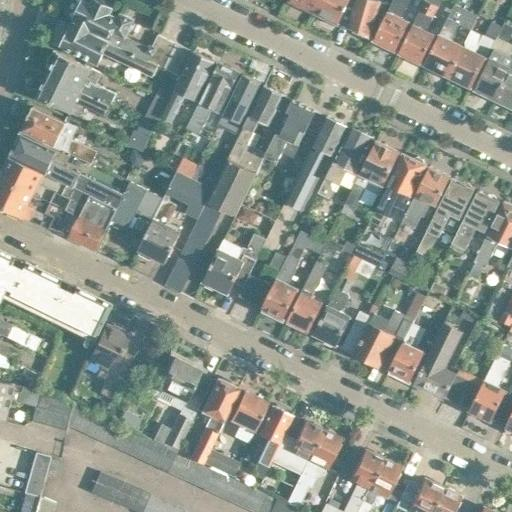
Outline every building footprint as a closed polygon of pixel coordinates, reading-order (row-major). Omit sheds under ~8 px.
[(77,17),(74,23),(157,63),(169,39),(159,35),(154,46),(151,45),(150,47),(126,35),(134,19),(122,13),(120,17),(110,13),(112,8),(96,0),(95,0),(93,4),(85,0),(84,1),(78,2),(74,11),(77,17)] [(316,12),(321,0),(291,0),(292,0),(295,2),(295,5),(300,7),(303,6),(316,12)] [(321,0),(316,12),(328,18),(328,21),(333,23),(336,22),(339,23),(348,28),(356,0),(321,0)] [(374,0),(356,0),(348,28),(371,38),(381,2),(374,0)] [(394,0),(375,41),(385,45),(386,49),(390,51),(394,50),(397,51),(411,22),(402,17),(410,0),(394,0)] [(441,0),(426,0),(401,53),(411,58),(410,60),(418,64),(419,62),(422,63),(436,34),(427,30),(441,0)] [(462,24),(472,29),(480,15),(456,3),(426,65),(435,69),(436,73),(441,75),(445,74),(448,76),(463,45),(454,40),(462,24)] [(472,88),(497,37),(502,26),(494,22),(487,36),(485,35),(477,51),(466,46),(451,77),(454,79),(454,82),(459,84),(463,83),(472,88)] [(158,64),(157,63),(74,23),(71,30),(63,31),(59,40),(63,45),(63,46),(98,63),(104,52),(153,75),(158,64)] [(511,33),(511,26),(504,23),(502,26),(497,37),(508,43),(511,33)] [(166,68),(178,44),(169,39),(157,63),(158,64),(166,68)] [(182,76),(193,51),(178,44),(166,68),(170,70),(182,76)] [(496,99),(511,67),(511,57),(495,49),(475,89),(496,99)] [(52,68),(49,74),(111,105),(124,111),(128,103),(115,97),(116,93),(96,84),(102,73),(55,50),(50,57),(48,64),(47,66),(52,68)] [(216,61),(194,50),(193,51),(182,76),(178,84),(162,117),(173,122),(186,96),(196,101),(216,61)] [(220,63),(187,129),(200,135),(212,109),(220,113),(240,72),(220,63)] [(511,67),(496,99),(511,107),(511,67)] [(111,105),(49,74),(39,96),(79,116),(84,106),(106,116),(107,113),(111,105)] [(243,74),(219,123),(238,133),(262,83),(243,74)] [(269,125),(284,94),(265,85),(214,188),(199,217),(192,231),(208,239),(223,208),(235,214),(241,202),(263,160),(267,151),(249,143),(260,121),(269,125)] [(316,138),(327,116),(316,110),(293,98),(267,151),(263,160),(275,166),(282,150),(294,155),(305,132),(316,138)] [(78,126),(34,106),(23,129),(92,162),(97,151),(78,141),(72,138),(78,126)] [(328,115),(327,116),(316,138),(286,202),(305,211),(321,178),(313,174),(324,151),(333,155),(348,125),(328,115)] [(374,138),(352,127),(319,193),(329,197),(333,190),(333,183),(334,180),(342,184),(349,169),(357,173),(374,138)] [(10,155),(90,194),(118,207),(124,194),(53,159),(58,149),(22,131),(10,155)] [(183,139),(177,152),(190,158),(196,146),(183,139)] [(401,151),(378,140),(347,203),(357,208),(367,187),(381,193),(401,151)] [(415,158),(405,153),(371,221),(383,227),(396,201),(404,205),(408,204),(427,164),(425,163),(425,159),(418,156),(415,158)] [(65,209),(79,216),(90,194),(10,155),(5,165),(3,164),(0,169),(0,174),(1,175),(0,177),(0,204),(50,229),(56,216),(42,209),(51,190),(70,199),(65,209)] [(193,177),(198,166),(184,159),(179,170),(193,177)] [(451,176),(431,166),(404,220),(417,226),(419,221),(424,224),(428,222),(451,176)] [(186,211),(199,217),(214,188),(197,180),(177,170),(139,250),(166,263),(181,232),(177,230),(178,227),(169,222),(177,204),(168,199),(171,193),(190,203),(186,211)] [(476,188),(454,177),(418,250),(428,256),(438,235),(440,236),(444,228),(454,232),(476,188)] [(130,181),(124,194),(118,207),(112,219),(115,221),(113,224),(115,227),(122,230),(125,229),(127,226),(129,227),(147,189),(130,181)] [(501,200),(479,189),(451,247),(463,252),(465,248),(467,249),(477,227),(486,231),(501,200)] [(97,251),(112,219),(118,207),(90,194),(79,216),(69,237),(97,251)] [(511,205),(505,202),(489,234),(475,263),(475,264),(470,274),(479,279),(484,268),(485,268),(499,240),(511,246),(511,205)] [(302,229),(290,254),(299,259),(311,234),(302,229)] [(226,296),(235,279),(244,283),(254,263),(266,239),(253,232),(244,252),(240,250),(235,261),(217,252),(201,284),(205,285),(204,289),(211,293),(213,290),(223,294),(226,296)] [(381,268),(386,257),(360,244),(354,255),(362,258),(381,268)] [(110,303),(74,285),(23,261),(19,268),(8,263),(12,255),(7,253),(0,267),(0,293),(3,288),(8,291),(7,293),(93,335),(89,344),(90,344),(110,303)] [(301,259),(299,259),(290,254),(263,309),(272,314),(273,317),(278,319),(282,318),(284,319),(299,288),(289,283),(301,259)] [(351,280),(362,258),(354,255),(343,276),(314,334),(324,339),(325,343),(332,347),(335,344),(337,345),(338,345),(352,316),(342,311),(350,295),(349,293),(347,292),(353,281),(351,280)] [(327,265),(318,261),(289,321),(310,332),(324,302),(314,297),(324,278),(322,277),(327,265)] [(410,268),(396,261),(391,273),(404,279),(410,268)] [(447,287),(435,281),(430,291),(442,297),(447,287)] [(511,324),(511,302),(503,321),(511,324)] [(417,347),(418,345),(426,328),(425,328),(431,315),(420,309),(415,319),(404,340),(390,370),(399,375),(400,379),(405,381),(408,380),(411,381),(426,351),(417,347)] [(355,354),(370,323),(373,317),(361,310),(342,348),(355,354)] [(370,323),(355,354),(380,366),(395,336),(404,340),(415,319),(407,315),(395,310),(390,320),(375,312),(373,317),(370,323)] [(0,334),(32,350),(38,338),(0,319),(0,334)] [(129,335),(123,332),(124,330),(112,325),(111,326),(106,324),(89,360),(102,365),(96,377),(106,381),(100,394),(113,400),(133,356),(122,350),(129,335)] [(445,368),(457,345),(463,333),(445,324),(415,383),(446,398),(458,374),(445,368)] [(0,354),(13,361),(17,352),(0,343),(0,354)] [(483,387),(479,395),(471,410),(481,415),(482,418),(486,421),(490,420),(492,421),(507,391),(498,387),(511,361),(506,359),(498,355),(483,387)] [(181,410),(201,369),(174,356),(167,372),(156,367),(144,392),(155,397),(159,388),(175,396),(171,405),(181,410)] [(479,395),(483,387),(458,374),(446,398),(471,410),(479,395)] [(210,449),(239,388),(230,384),(231,381),(222,377),(221,379),(217,377),(201,410),(210,414),(198,439),(200,440),(193,455),(205,461),(210,449)] [(35,405),(38,391),(0,381),(0,419),(5,421),(13,389),(20,391),(18,401),(35,405)] [(268,402),(264,400),(264,398),(258,396),(255,396),(244,390),(230,419),(254,431),(268,402)] [(73,400),(38,391),(35,405),(32,421),(44,424),(49,402),(59,405),(71,408),(72,404),(73,400)] [(507,428),(511,416),(511,404),(506,401),(496,423),(507,428)] [(54,426),(59,405),(49,402),(44,424),(54,426)] [(77,429),(86,410),(72,404),(71,408),(67,424),(77,429)] [(285,434),(294,414),(283,409),(284,407),(277,404),(276,406),(271,404),(257,433),(267,437),(246,485),(256,489),(258,490),(269,466),(272,460),(285,434)] [(67,424),(71,408),(59,405),(54,426),(66,429),(67,424)] [(87,434),(96,415),(86,410),(77,429),(87,434)] [(179,447),(192,421),(179,414),(172,428),(161,423),(155,436),(179,447)] [(97,439),(106,420),(96,415),(87,434),(97,439)] [(107,443),(116,424),(106,420),(97,439),(107,443)] [(301,474),(323,429),(321,428),(320,425),(315,423),(312,423),(304,420),(302,425),(300,424),(294,438),(285,434),(272,460),(301,474)] [(117,448),(126,429),(116,424),(107,443),(117,448)] [(127,453),(136,433),(126,429),(117,448),(127,453)] [(326,431),(323,429),(301,474),(287,504),(298,509),(306,489),(309,490),(314,480),(321,477),(326,467),(328,467),(333,457),(334,458),(341,444),(339,443),(342,438),(335,435),(334,432),(329,430),(326,431)] [(137,457),(146,438),(136,433),(127,453),(137,457)] [(147,462),(156,443),(146,438),(137,457),(147,462)] [(157,466),(166,447),(156,443),(147,462),(157,466)] [(166,471),(175,452),(166,447),(157,466),(162,469),(166,471)] [(232,477),(239,463),(210,449),(205,461),(203,463),(232,477)] [(357,511),(383,459),(381,457),(380,454),(375,452),(372,453),(365,450),(363,455),(361,454),(355,468),(356,468),(351,479),(361,484),(347,511),(333,511),(324,507),(321,511),(357,511)] [(35,452),(24,493),(26,493),(40,497),(40,495),(45,475),(50,457),(50,456),(35,452)] [(177,476),(186,457),(177,452),(175,452),(166,471),(177,476)] [(50,457),(45,475),(55,477),(59,460),(50,457)] [(187,480),(196,461),(186,457),(177,476),(187,480)] [(386,460),(383,459),(357,511),(368,511),(372,505),(370,504),(377,491),(387,496),(393,486),(394,487),(400,473),(399,472),(402,467),(395,464),(394,461),(390,459),(386,460)] [(197,485),(206,466),(196,461),(187,480),(197,485)] [(207,490),(216,471),(206,466),(197,485),(207,490)] [(101,495),(111,475),(100,471),(92,489),(91,489),(90,490),(101,495)] [(217,494),(226,475),(216,471),(207,490),(217,494)] [(111,500),(121,480),(111,475),(101,495),(111,500)] [(227,499),(236,480),(226,475),(217,494),(227,499)] [(431,511),(443,487),(440,486),(440,483),(435,481),(432,482),(424,479),(413,502),(408,511),(431,511)] [(121,504),(131,484),(121,480),(111,500),(121,504)] [(237,504),(246,485),(236,480),(227,499),(237,504)] [(131,509),(141,489),(131,484),(121,504),(131,509)] [(247,508),(256,489),(246,485),(237,504),(247,508)] [(446,489),(443,487),(431,511),(455,511),(460,502),(459,501),(461,496),(454,493),(454,490),(449,488),(446,489)] [(139,511),(141,511),(149,495),(150,493),(141,489),(131,509),(139,511)] [(254,511),(257,511),(266,494),(258,490),(256,489),(247,508),(254,511)] [(26,493),(20,511),(35,511),(40,497),(26,493)] [(270,511),(277,499),(266,494),(257,511),(270,511)] [(35,511),(51,511),(56,502),(40,495),(40,497),(35,511)] [(149,495),(141,511),(154,511),(160,500),(149,495)] [(283,511),(287,504),(277,499),(270,511),(283,511)] [(168,511),(171,506),(160,500),(154,511),(168,511)]
